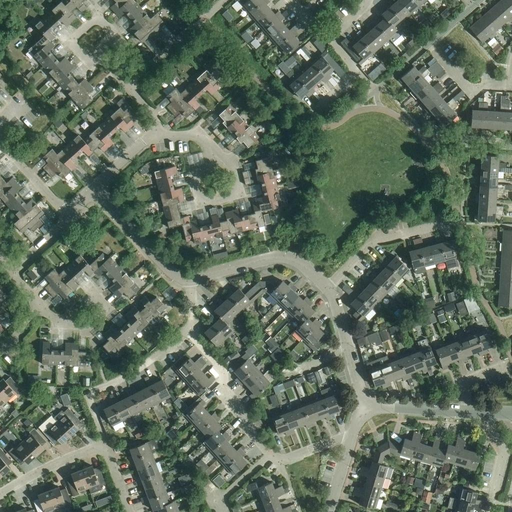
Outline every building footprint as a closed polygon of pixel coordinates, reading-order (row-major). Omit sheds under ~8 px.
[(70,0),(62,0),(56,6),(71,22),(76,17),(71,12),(76,7),(77,6),(70,0)] [(70,0),(77,6),(76,7),(81,12),(87,8),(81,2),(83,0),(70,0)] [(110,7),(115,12),(127,0),(103,0),(105,1),(106,0),(114,0),(116,2),(110,7)] [(125,12),(130,17),(141,8),(133,0),(127,0),(115,12),(119,17),(125,12)] [(237,0),(249,14),(264,0),(237,0)] [(264,0),(249,14),(256,22),(270,10),(266,5),(269,2),(267,0),(264,0)] [(390,1),(387,4),(402,21),(410,14),(398,0),(393,4),(390,1)] [(398,0),(410,14),(418,7),(412,0),(398,0)] [(511,1),(511,0),(501,0),(498,3),(511,19),(511,1)] [(31,10),(34,4),(28,1),(25,8),(31,10)] [(511,19),(498,3),(488,11),(501,26),(508,20),(510,23),(511,20),(511,19)] [(381,15),(385,18),(394,28),(402,21),(387,4),(384,6),(387,10),(381,15)] [(56,6),(46,15),(55,26),(61,21),(66,26),(71,22),(56,6)] [(134,33),(145,23),(150,19),(150,18),(141,8),(130,17),(135,23),(130,28),(134,33)] [(444,19),(451,13),(447,8),(439,15),(444,19)] [(256,22),(263,30),(281,15),(278,11),(274,14),(270,10),(256,22)] [(488,11),(479,20),(494,37),(497,34),(494,32),(501,26),(488,11)] [(150,19),(145,23),(158,38),(163,33),(158,28),(164,22),(156,13),(150,18),(150,19)] [(35,25),(44,35),(45,35),(50,41),(55,37),(50,31),(55,26),(46,15),(35,25)] [(263,30),(270,38),(284,26),(280,21),(284,18),(281,15),(263,30)] [(377,18),(374,21),(389,39),(393,43),(401,36),(394,28),(385,18),(380,22),(377,18)] [(434,28),(425,18),(418,24),(427,34),(434,28)] [(494,37),(479,20),(469,28),(482,43),(489,37),(491,39),(494,37)] [(374,28),(369,32),(381,46),(389,39),(374,21),(371,24),(374,28)] [(145,23),(134,33),(142,42),(148,36),(153,42),(158,38),(145,23)] [(270,38),(278,46),(295,31),(292,28),(289,31),(284,26),(270,38)] [(295,31),(278,46),(285,55),(288,52),(290,55),(299,47),(297,44),(299,42),(294,37),(298,34),(295,31)] [(361,33),(358,36),(373,53),(381,46),(369,32),(364,36),(361,33)] [(33,55),(43,66),(54,56),(49,51),(54,46),(50,41),(45,35),(44,35),(31,47),(36,53),(33,55)] [(373,53),(358,36),(354,38),(357,42),(353,46),(345,38),(340,42),(360,65),(373,53)] [(498,44),(493,49),(497,54),(503,49),(498,44)] [(7,48),(3,52),(7,56),(12,52),(7,48)] [(326,51),(312,62),(328,80),(331,77),(328,74),(333,69),(327,62),(332,58),(326,51)] [(43,66),(53,77),(69,62),(65,57),(59,62),(54,56),(43,66)] [(173,68),(179,62),(176,58),(169,64),(173,68)] [(53,77),(62,87),(73,78),(68,72),(74,67),(69,62),(53,77)] [(290,69),(284,62),(277,68),(283,75),(290,69)] [(312,62),(304,70),(316,84),(321,79),(324,83),(328,80),(312,62)] [(427,70),(429,73),(434,78),(436,76),(442,70),(443,70),(437,62),(427,70)] [(212,64),(201,74),(216,90),(221,86),(216,80),(222,75),(212,64)] [(404,81),(408,86),(427,69),(424,66),(418,71),(413,66),(398,80),(401,83),(404,81)] [(409,93),(412,96),(428,83),(423,78),(429,73),(427,70),(427,69),(408,86),(412,90),(409,93)] [(304,70),(296,77),(311,94),(315,91),(312,88),(316,84),(304,70)] [(439,79),(445,73),(442,70),(436,76),(439,79)] [(311,94),(296,77),(291,71),(286,75),(291,81),(288,84),(300,98),(305,94),(308,97),(311,94)] [(201,74),(191,84),(200,94),(206,89),(211,95),(216,90),(201,74)] [(62,87),(72,98),(88,83),(84,79),(78,84),(73,78),(62,87)] [(418,97),(422,102),(441,86),(438,82),(432,88),(428,83),(412,96),(415,100),(418,97)] [(88,83),(72,98),(82,109),(93,99),(87,93),(93,88),(88,83)] [(191,84),(180,93),(185,99),(195,109),(200,105),(195,99),(200,94),(191,84)] [(424,109),(427,112),(442,99),(438,94),(444,89),(441,86),(422,102),(426,107),(424,109)] [(148,88),(143,92),(148,97),(153,93),(148,88)] [(166,107),(171,111),(185,99),(180,93),(175,88),(166,96),(172,101),(166,107)] [(481,127),(483,103),(483,98),(479,98),(478,111),(471,110),(470,130),(475,131),(475,127),(481,127)] [(185,99),(171,111),(175,116),(181,111),(186,117),(195,109),(185,99)] [(432,113),(436,118),(455,102),(452,99),(446,104),(442,99),(427,112),(430,116),(432,113)] [(497,128),(503,129),(505,100),(500,100),(500,112),(493,112),(492,132),(496,132),(497,128)] [(509,133),(511,133),(511,112),(509,113),(509,101),(505,100),(503,129),(509,129),(509,133)] [(126,102),(115,111),(130,128),(134,123),(129,118),(135,112),(126,102)] [(455,102),(436,118),(441,123),(438,125),(441,129),(452,120),(455,123),(460,119),(452,111),(458,105),(455,102)] [(488,131),(492,132),(493,112),(487,111),(488,103),(483,103),(481,127),(488,128),(488,131)] [(222,122),(226,127),(239,116),(229,105),(219,115),(224,121),(222,122)] [(115,111),(104,121),(114,132),(120,126),(125,132),(130,128),(115,111)] [(233,130),(238,136),(249,127),(239,116),(226,127),(231,132),(233,130)] [(104,121),(93,131),(108,147),(113,142),(108,137),(114,132),(104,121)] [(238,136),(236,138),(241,143),(242,141),(248,147),(258,137),(249,127),(238,136)] [(212,131),(217,136),(220,133),(216,128),(212,131)] [(93,131),(83,140),(83,141),(93,151),(98,146),(103,151),(108,147),(93,131)] [(220,133),(217,136),(221,141),(225,138),(220,133)] [(78,135),(67,144),(77,155),(83,150),(88,155),(93,151),(83,141),(83,140),(78,135)] [(226,147),(231,152),(235,148),(230,143),(226,147)] [(42,148),(38,144),(34,147),(38,152),(42,148)] [(67,144),(57,154),(56,154),(61,159),(71,170),(76,166),(71,160),(77,155),(67,144)] [(43,167),(47,172),(61,159),(56,154),(57,154),(52,148),(43,156),(48,162),(43,167)] [(481,160),(481,166),(505,168),(506,163),(498,163),(498,156),(478,155),(478,160),(481,160)] [(242,172),(243,179),(273,171),(269,157),(255,160),(257,168),(242,172)] [(61,159),(47,172),(52,177),(57,172),(63,178),(71,170),(61,159)] [(154,171),(158,185),(171,182),(170,174),(177,173),(175,166),(154,171)] [(477,172),(477,177),(497,178),(497,172),(511,172),(511,168),(505,168),(481,166),(480,172),(477,172)] [(260,181),(262,189),(276,185),(273,171),(243,179),(245,185),(260,181)] [(0,177),(0,196),(0,197),(16,182),(12,177),(6,182),(1,177),(0,177)] [(479,188),(504,189),(509,190),(509,186),(504,185),(496,184),(497,178),(477,177),(476,181),(480,181),(479,188)] [(0,197),(10,208),(20,198),(15,192),(21,187),(16,182),(0,197)] [(158,185),(161,199),(182,194),(181,188),(173,189),(171,182),(158,185)] [(257,198),(259,204),(280,199),(276,185),(262,189),(264,196),(257,198)] [(475,194),(475,198),(495,200),(496,193),(504,194),(504,189),(479,188),(479,194),(475,194)] [(161,199),(165,213),(179,210),(177,202),(184,200),(182,194),(161,199)] [(10,208),(19,218),(25,213),(36,204),(31,199),(26,204),(20,198),(10,208)] [(478,203),(478,209),(503,211),(503,206),(495,206),(495,200),(475,198),(475,203),(478,203)] [(254,213),(247,215),(250,229),(264,225),(261,212),(278,208),(276,200),(280,199),(259,204),(252,206),(254,213)] [(36,204),(25,213),(38,228),(43,223),(38,218),(43,212),(36,204)] [(237,209),(231,211),(236,232),(250,229),(247,215),(239,217),(237,209)] [(503,211),(478,209),(478,216),(474,215),(474,220),(494,222),(494,215),(502,215),(503,211)] [(168,228),(182,224),(189,222),(188,216),(180,217),(179,210),(165,213),(168,228)] [(226,220),(219,222),(223,236),(236,232),(231,211),(224,213),(226,220)] [(19,218),(14,223),(22,232),(28,227),(33,232),(38,228),(25,213),(19,218)] [(212,224),(205,226),(208,239),(223,236),(219,222),(217,215),(211,216),(212,224)] [(182,224),(186,241),(193,239),(194,243),(208,239),(205,226),(197,228),(195,220),(189,222),(182,224)] [(40,229),(45,235),(49,231),(44,225),(40,229)] [(511,230),(503,230),(502,243),(511,243),(511,230)] [(156,237),(159,242),(165,239),(162,233),(156,237)] [(443,238),(439,239),(445,261),(456,258),(454,253),(451,241),(451,240),(445,242),(443,238)] [(436,244),(430,246),(435,264),(445,261),(439,239),(435,240),(436,244)] [(20,246),(25,252),(28,248),(23,243),(20,246)] [(422,243),(418,244),(424,267),(435,264),(430,246),(424,248),(422,243)] [(511,243),(502,243),(501,256),(511,256),(511,243)] [(426,272),(424,267),(418,244),(414,245),(415,250),(409,252),(413,270),(416,275),(426,272)] [(104,271),(109,277),(120,267),(110,256),(107,259),(102,253),(89,265),(94,271),(98,276),(104,271)] [(89,275),(94,271),(89,265),(80,255),(69,264),(79,275),(84,270),(89,275)] [(381,258),(385,261),(401,277),(409,269),(396,256),(391,262),(384,255),(381,258)] [(511,256),(501,256),(500,268),(511,268),(511,256)] [(385,268),(380,272),(394,285),(401,277),(385,261),(382,265),(385,268)] [(73,280),(79,275),(69,264),(58,274),(63,279),(73,290),(78,286),(73,280)] [(109,287),(113,292),(129,278),(120,267),(109,277),(114,282),(109,287)] [(44,287),(49,292),(63,279),(58,274),(53,268),(45,276),(50,282),(44,287)] [(511,268),(500,268),(500,281),(511,281),(511,268)] [(373,274),(370,277),(386,293),(394,285),(380,272),(376,277),(373,274)] [(370,283),(365,288),(379,301),(386,293),(370,277),(367,280),(370,283)] [(129,278),(113,292),(118,297),(123,292),(129,298),(139,289),(129,278)] [(64,298),(73,290),(63,279),(49,292),(53,297),(59,292),(64,298)] [(244,309),(263,291),(259,281),(244,295),(239,289),(234,293),(230,290),(228,292),(244,309)] [(266,292),(277,302),(293,285),(290,282),(287,286),(282,281),(276,287),(270,281),(259,281),(263,291),(266,292)] [(511,281),(500,281),(499,293),(511,294),(511,281)] [(345,283),(342,287),(349,293),(352,289),(345,283)] [(277,302),(285,310),(298,296),(293,292),(296,288),(293,285),(277,302)] [(358,290),(355,293),(371,309),(379,301),(365,288),(361,293),(358,290)] [(355,293),(352,290),(348,294),(351,297),(352,296),(355,299),(350,304),(357,310),(352,315),(359,321),(371,309),(355,293)] [(235,317),(244,309),(228,292),(224,296),(227,299),(222,303),(235,317)] [(455,300),(453,292),(447,294),(449,302),(455,300)] [(511,294),(499,293),(498,306),(511,307),(511,294)] [(140,301),(145,307),(155,317),(166,307),(156,297),(150,302),(145,296),(140,301)] [(285,310),(293,317),(309,300),(306,297),(303,301),(298,296),(285,310)] [(464,301),(466,307),(473,305),(470,298),(464,301)] [(293,317),(301,324),(307,318),(314,311),(309,307),(312,303),(309,300),(293,317)] [(457,304),(456,304),(458,310),(465,308),(465,307),(463,302),(457,304)] [(227,324),(235,317),(222,303),(218,308),(214,304),(211,307),(220,318),(221,318),(227,324)] [(453,303),(444,307),(446,313),(455,309),(453,303)] [(408,311),(414,317),(420,311),(414,305),(408,311)] [(134,306),(130,311),(144,327),(155,317),(145,307),(139,312),(134,306)] [(394,314),(400,320),(405,315),(398,309),(394,314)] [(443,310),(437,312),(438,316),(437,316),(440,323),(447,321),(445,314),(443,310)] [(130,321),(124,326),(134,336),(144,327),(130,311),(125,315),(130,321)] [(181,321),(183,319),(179,314),(170,322),(174,327),(181,321)] [(423,318),(426,326),(436,322),(433,314),(423,318)] [(410,321),(412,328),(422,324),(420,317),(410,321)] [(233,331),(227,324),(221,318),(220,318),(216,322),(213,319),(209,322),(225,339),(233,331)] [(294,331),(302,339),(318,322),(315,319),(312,322),(307,318),(301,324),(294,331)] [(217,346),(225,339),(209,322),(206,325),(209,328),(204,333),(217,346)] [(318,322),(302,339),(315,351),(321,344),(325,340),(321,336),(323,333),(318,328),(321,325),(318,322)] [(113,325),(108,330),(123,346),(134,336),(124,326),(118,331),(113,325)] [(398,331),(396,325),(389,328),(391,334),(398,331)] [(486,328),(475,332),(484,354),(488,352),(486,348),(492,346),(486,328)] [(123,346),(108,330),(103,334),(108,340),(102,345),(112,356),(123,346)] [(389,340),(385,330),(379,332),(383,342),(389,340)] [(475,332),(465,336),(472,354),(478,351),(479,356),(484,354),(475,332)] [(247,347),(255,340),(249,333),(241,340),(247,347)] [(465,336),(455,340),(463,362),(467,360),(466,356),(472,354),(465,336)] [(278,346),(270,337),(265,342),(270,347),(268,349),(271,353),(278,346)] [(455,340),(445,344),(452,361),(458,359),(459,363),(463,362),(455,340)] [(42,364),(56,364),(57,350),(49,350),(50,342),(43,342),(42,364)] [(56,364),(71,365),(72,343),(65,343),(65,351),(57,350),(56,364)] [(72,343),(71,365),(85,366),(86,352),(78,351),(78,344),(72,343)] [(452,361),(445,344),(435,348),(443,370),(447,368),(446,364),(452,361)] [(429,346),(419,349),(427,371),(431,370),(430,365),(436,363),(429,346)] [(238,383),(255,367),(248,359),(253,354),(249,349),(245,352),(246,353),(236,361),(240,366),(234,371),(238,376),(235,380),(238,383)] [(419,349),(409,353),(415,371),(421,368),(423,373),(427,371),(419,349)] [(409,353),(399,357),(407,379),(411,377),(409,373),(415,371),(409,353)] [(171,366),(183,378),(200,363),(197,360),(194,363),(189,358),(188,359),(184,355),(171,366)] [(223,361),(228,367),(234,361),(229,356),(223,361)] [(399,357),(389,361),(395,378),(401,376),(403,380),(407,379),(399,357)] [(389,361),(379,365),(387,387),(391,385),(389,381),(395,378),(389,361)] [(183,378),(190,386),(204,374),(199,369),(203,366),(200,363),(183,378)] [(387,387),(379,365),(368,369),(370,374),(371,377),(375,386),(381,384),(383,388),(387,387)] [(244,383),(249,388),(262,375),(255,367),(238,383),(241,386),(244,383)] [(314,372),(318,384),(326,382),(321,370),(314,372)] [(270,383),(273,380),(266,372),(263,375),(262,375),(249,388),(253,393),(249,396),(253,399),(270,383)] [(316,382),(313,372),(307,374),(310,384),(316,382)] [(204,374),(190,386),(198,395),(215,379),(212,376),(208,379),(204,374)] [(3,378),(0,380),(0,391),(8,400),(16,393),(17,395),(22,390),(10,377),(5,381),(3,378)] [(154,379),(150,381),(160,401),(170,396),(162,380),(156,383),(154,379)] [(283,383),(283,384),(284,388),(285,390),(295,386),(293,379),(283,383)] [(148,387),(142,390),(151,406),(160,401),(150,381),(146,383),(148,387)] [(273,387),(276,395),(285,391),(282,384),(273,387)] [(134,388),(131,390),(141,411),(151,406),(142,390),(137,393),(134,388)] [(129,396),(123,399),(131,416),(141,411),(131,390),(127,392),(129,396)] [(339,391),(322,397),(331,419),(335,417),(333,413),(340,410),(336,402),(342,400),(339,391)] [(60,396),(64,406),(71,403),(67,393),(60,396)] [(322,397),(312,401),(319,418),(325,416),(327,420),(331,419),(322,397)] [(115,399),(111,400),(122,421),(131,416),(123,399),(117,402),(115,398),(115,399)] [(174,402),(177,406),(182,401),(179,398),(174,402)] [(122,421),(111,400),(107,402),(110,406),(103,409),(104,411),(99,414),(102,421),(108,418),(112,426),(122,421)] [(185,415),(192,423),(206,411),(202,406),(205,403),(202,400),(185,415)] [(312,401),(302,405),(310,426),(315,425),(313,421),(319,418),(312,401)] [(302,405),(292,409),(299,426),(305,424),(306,428),(310,426),(302,405)] [(76,426),(80,422),(68,408),(63,413),(61,411),(53,418),(56,422),(57,421),(70,436),(78,428),(76,426)] [(292,409),(282,412),(290,434),(294,433),(293,428),(299,426),(292,409)] [(192,423),(200,431),(217,416),(214,413),(211,416),(206,411),(192,423)] [(290,434),(282,412),(266,419),(269,428),(275,425),(278,434),(285,431),(286,436),(290,434)] [(200,431),(207,439),(217,430),(218,431),(221,427),(216,422),(220,419),(217,416),(200,431)] [(70,436),(57,421),(56,422),(48,429),(47,427),(42,431),(55,445),(59,441),(61,443),(70,436)] [(150,433),(146,426),(140,429),(144,436),(150,433)] [(31,434),(22,441),(36,456),(44,449),(41,446),(46,442),(34,428),(29,432),(31,434)] [(171,430),(165,434),(172,442),(177,437),(171,430)] [(203,442),(210,450),(227,435),(225,432),(222,435),(218,431),(217,430),(207,439),(203,442)] [(402,445),(389,441),(390,452),(410,458),(418,434),(413,433),(411,440),(404,438),(402,445)] [(421,435),(418,434),(410,458),(420,461),(425,445),(419,443),(421,435)] [(210,450),(218,459),(232,446),(227,441),(231,438),(227,435),(210,450)] [(448,444),(445,451),(446,451),(443,461),(444,461),(454,464),(461,440),(457,438),(454,446),(448,444)] [(129,461),(151,453),(158,450),(155,439),(130,449),(132,455),(128,457),(129,461)] [(432,447),(425,445),(420,461),(431,465),(438,440),(434,439),(432,447)] [(442,441),(438,440),(431,465),(441,468),(444,461),(443,461),(446,451),(445,451),(440,449),(442,441)] [(465,441),(461,440),(454,464),(464,467),(469,451),(462,449),(465,441)] [(36,456),(22,441),(14,449),(13,447),(8,451),(20,465),(25,461),(27,463),(36,456)] [(389,441),(375,448),(384,455),(390,452),(389,441)] [(475,452),(469,451),(464,467),(475,470),(482,446),(477,445),(475,452)] [(218,459),(225,467),(242,451),(239,448),(236,451),(232,446),(218,459)] [(0,474),(2,476),(10,469),(7,466),(12,462),(0,448),(0,474)] [(361,466),(360,470),(385,477),(388,467),(381,464),(384,455),(375,448),(369,468),(361,466)] [(242,451),(225,467),(233,475),(246,462),(242,457),(245,454),(242,451)] [(135,463),(137,469),(155,463),(151,453),(129,461),(131,465),(135,463)] [(135,477),(137,481),(159,473),(155,463),(137,469),(140,475),(135,477)] [(92,466),(81,470),(89,488),(99,484),(99,486),(105,484),(99,467),(93,469),(92,466)] [(89,488),(81,470),(71,474),(72,477),(66,479),(73,496),(79,494),(78,492),(89,488)] [(367,476),(365,483),(381,488),(385,477),(360,470),(359,474),(367,476)] [(143,483),(145,489),(162,483),(159,473),(137,481),(139,485),(143,483)] [(423,489),(426,482),(415,479),(413,486),(423,489)] [(255,489),(259,498),(283,489),(281,486),(274,489),(271,482),(262,486),(260,480),(246,485),(248,491),(255,489)] [(143,497),(145,501),(166,493),(162,483),(145,489),(147,496),(143,497)] [(355,487),(354,491),(378,498),(381,488),(365,483),(363,489),(355,487)] [(58,487),(48,491),(55,509),(65,505),(66,507),(72,505),(66,488),(60,490),(58,487)] [(442,496),(444,489),(436,487),(435,494),(442,496)] [(460,488),(457,499),(489,507),(490,503),(475,499),(477,492),(460,488)] [(259,498),(263,509),(279,503),(277,497),(285,494),(283,490),(283,489),(259,498)] [(47,511),(55,509),(48,491),(38,495),(39,498),(33,500),(37,511),(47,511)] [(378,498),(354,491),(353,495),(361,497),(358,504),(375,509),(378,498)] [(429,503),(431,493),(423,492),(421,501),(429,503)] [(153,510),(157,508),(170,503),(170,502),(166,493),(145,501),(146,505),(150,504),(153,510)] [(457,499),(455,509),(465,511),(472,511),(473,507),(488,511),(489,507),(457,499)] [(176,511),(178,511),(174,501),(170,502),(170,503),(157,508),(158,511),(176,511)] [(385,506),(397,510),(398,505),(387,501),(385,506)] [(263,509),(264,511),(284,511),(291,510),(289,506),(282,509),(279,503),(263,509)]
